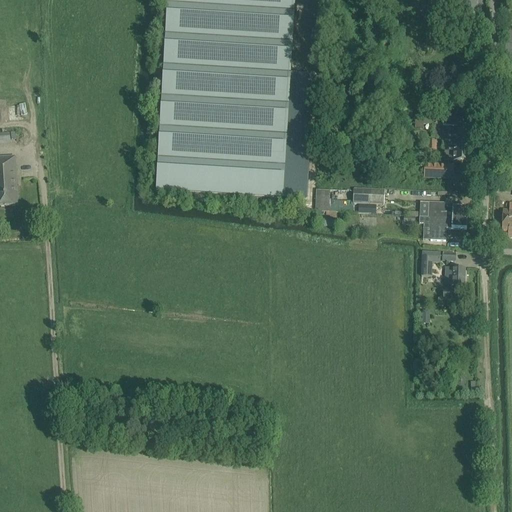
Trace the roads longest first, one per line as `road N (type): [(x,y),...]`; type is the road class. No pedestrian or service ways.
road 1 (unclassified): [(64,511),(41,149)]
road 2 (unclassified): [(484,265),(484,0)]
road 3 (track): [(484,265),(491,511)]
